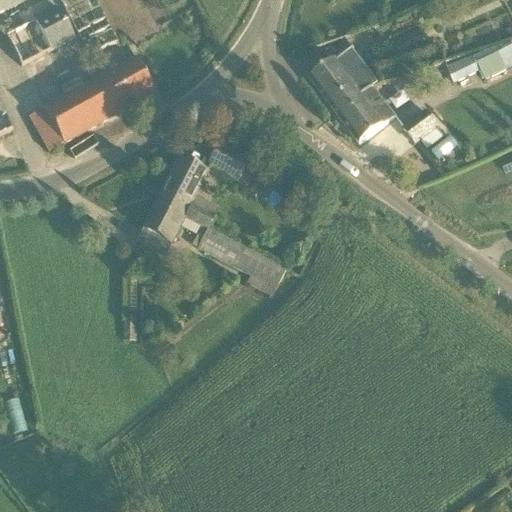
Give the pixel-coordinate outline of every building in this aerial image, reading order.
[(58,0),(89,58),(117,43),(95,0),(58,0)] [(21,68),(74,40),(58,8),(5,36),(21,68)] [(480,73),(485,83),(511,69),(511,43),(510,44),(446,69),(454,86),(480,73)] [(336,116),(372,88),(373,87),(360,71),(364,68),(351,51),(336,63),(335,61),(309,81),(336,116)] [(153,96),(132,57),(42,107),(43,110),(29,118),(48,154),(62,146),(63,146),(153,96)] [(404,66),(379,74),(382,85),(407,76),(404,66)] [(395,119),(372,88),(336,116),(359,146),(395,119)] [(416,148),(418,146),(439,130),(426,112),(402,130),(416,148)] [(206,166),(224,176),(236,182),(249,158),(239,153),(239,152),(219,142),(206,166)] [(213,219),(217,211),(194,199),(207,174),(196,167),(178,158),(159,196),(188,210),(190,206),(213,219)] [(159,196),(136,242),(154,251),(164,256),(183,221),(206,233),(207,231),(213,219),(190,206),(188,210),(159,196)] [(206,233),(197,251),(249,279),(246,285),(271,298),(284,272),(245,251),(233,244),(207,231),(206,233)] [(121,342),(132,342),(134,342),(134,280),(130,280),(121,280),(121,342)]
